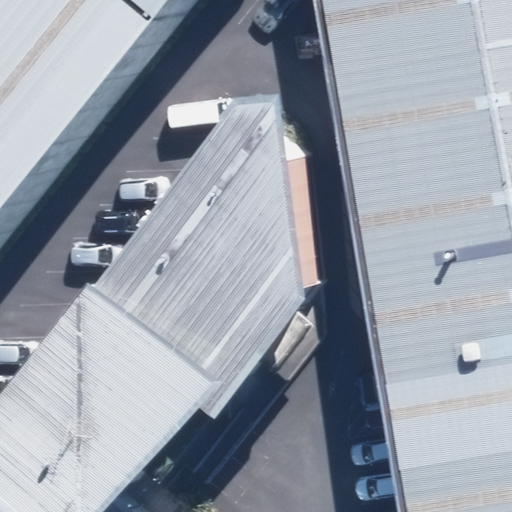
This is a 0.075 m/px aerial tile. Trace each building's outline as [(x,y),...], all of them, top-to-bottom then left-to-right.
[(0,0),(0,251),(198,0),(0,0)] [(440,511),(511,511),(511,0),(340,0),(357,86),(400,306),(440,511)] [(269,88),(119,271),(275,367),(343,288),(322,81),(269,88)] [(141,511),(158,494),(275,367),(119,271),(0,424),(0,506),(8,511),(141,511)] [(141,511),(184,511),(158,494),(141,511)]
